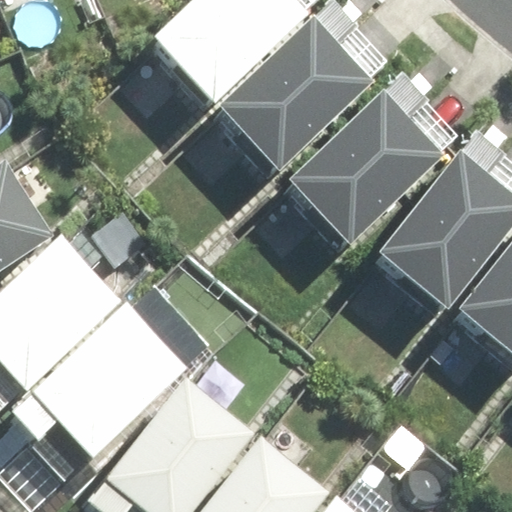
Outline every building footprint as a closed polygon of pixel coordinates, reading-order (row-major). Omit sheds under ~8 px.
[(217,0),(171,43),(231,107),(328,18),(311,0),(217,0)] [(374,33),(349,6),(236,112),(297,177),(392,88),(356,49),(374,33)] [(444,107),(419,81),(306,187),(366,251),(462,161),(427,123),(444,107)] [(0,171),(14,166),(0,131),(0,171)] [(511,170),(511,153),(494,139),(397,259),(465,314),(511,255),(511,185),(505,180),(511,170)] [(0,285),(69,241),(22,169),(0,183),(0,285)] [(0,364),(9,356),(44,394),(137,308),(79,246),(0,318),(0,364)] [(511,271),(476,316),(511,344),(511,271)] [(76,425),(110,461),(202,374),(145,313),(31,420),(55,445),(76,425)] [(203,385),(107,509),(110,511),(149,511),(152,508),(157,511),(212,511),(270,437),(203,385)] [(332,511),(345,497),(280,445),(225,511),(332,511)] [(365,510),(356,503),(348,511),(388,511),(389,511),(374,499),(365,510)]
